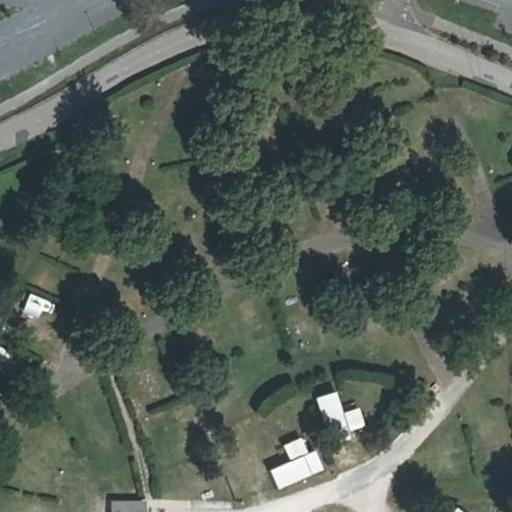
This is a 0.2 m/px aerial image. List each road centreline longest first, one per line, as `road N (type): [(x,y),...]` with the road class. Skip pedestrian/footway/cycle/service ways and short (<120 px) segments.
road 1 (track): [(65,377),(116,218),(181,73),(203,66),(274,262)]
road 2 (residential): [(0,140),(186,39),(257,20),(379,32),(511,86)]
road 3 (track): [(480,240),(489,215),(439,54)]
